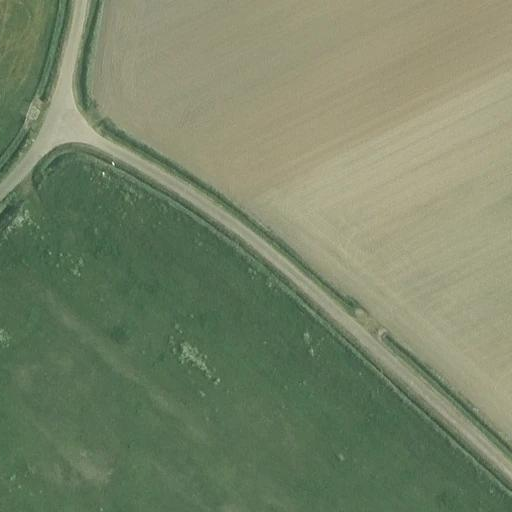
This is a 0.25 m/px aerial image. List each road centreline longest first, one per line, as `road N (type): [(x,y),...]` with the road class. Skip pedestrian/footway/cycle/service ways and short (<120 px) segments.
road 1 (unclassified): [(66,125),(271,255),(511,479)]
road 2 (unclassified): [(66,125),(81,0)]
